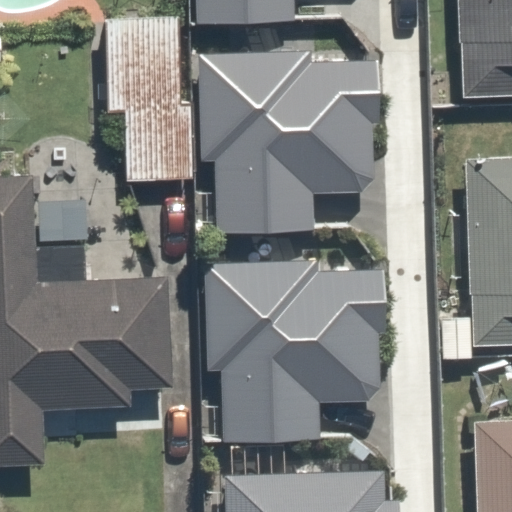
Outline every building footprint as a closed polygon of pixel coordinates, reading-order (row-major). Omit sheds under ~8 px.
[(188,0),(189,18),(290,17),(289,0),(188,0)] [(511,0),(459,0),(463,100),(511,96),(511,0)] [(166,13),(87,9),(83,101),(111,102),(109,162),(168,165),(172,90),(162,90),(166,13)] [(195,156),(210,156),(212,227),(307,225),(307,188),(356,187),(368,175),(367,118),(373,118),(372,57),(304,58),(304,47),(193,48),(195,156)] [(511,159),(469,160),(472,350),(511,347),(511,159)] [(1,161),(0,161),(0,454),(18,454),(16,391),(107,387),(107,378),(150,376),(146,268),(18,272),(16,234),(4,235),(1,161)] [(203,364),(217,364),(218,437),(314,435),(313,398),(363,397),(374,385),(374,328),(379,328),(378,267),(311,268),(311,257),(201,259),(203,364)] [(511,511),(511,420),(475,422),(479,511),(511,511)] [(379,464),(219,469),(220,511),(393,511),(393,494),(379,495),(379,464)]
